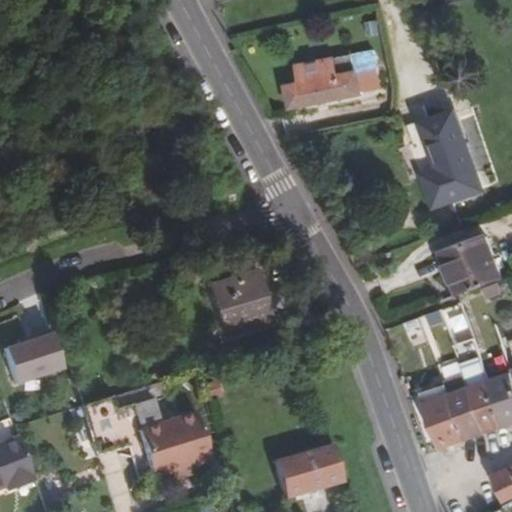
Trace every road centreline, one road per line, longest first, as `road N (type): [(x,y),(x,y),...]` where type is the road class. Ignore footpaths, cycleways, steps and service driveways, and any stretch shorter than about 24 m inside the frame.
road 1 (tertiary): [(296,213),(353,310),(426,511)]
road 2 (residential): [(296,213),(65,273),(0,299)]
road 3 (tertiary): [(179,0),(296,213)]
